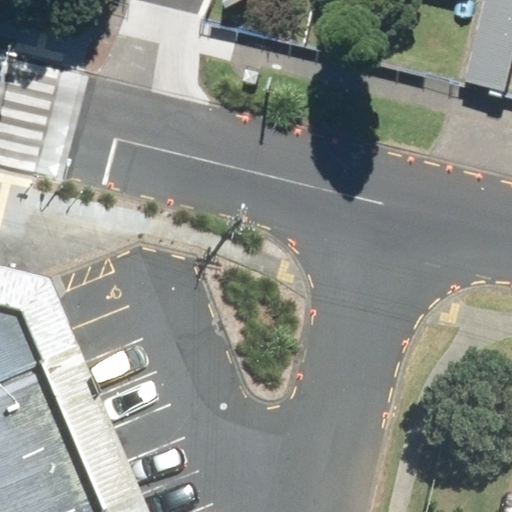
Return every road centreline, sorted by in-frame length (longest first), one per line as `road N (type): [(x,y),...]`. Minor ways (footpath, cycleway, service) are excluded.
road 1 (residential): [(388,201),(0,107)]
road 2 (residential): [(317,511),(388,201)]
road 3 (residential): [(511,232),(388,201)]
